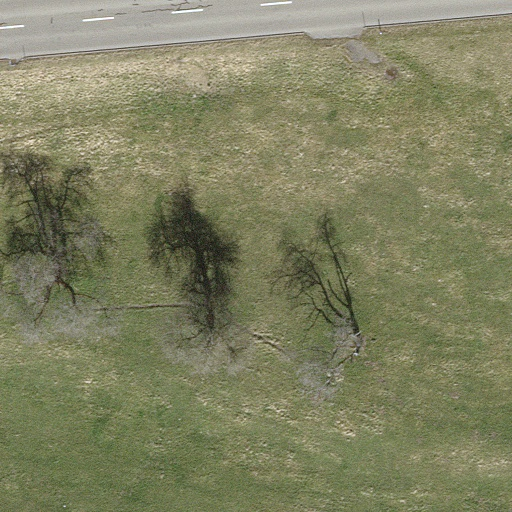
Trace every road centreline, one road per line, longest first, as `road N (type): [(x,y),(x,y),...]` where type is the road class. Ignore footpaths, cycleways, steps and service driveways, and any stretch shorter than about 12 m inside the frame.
road 1 (tertiary): [(441,0),(0,40)]
road 2 (track): [(313,12),(511,199)]
